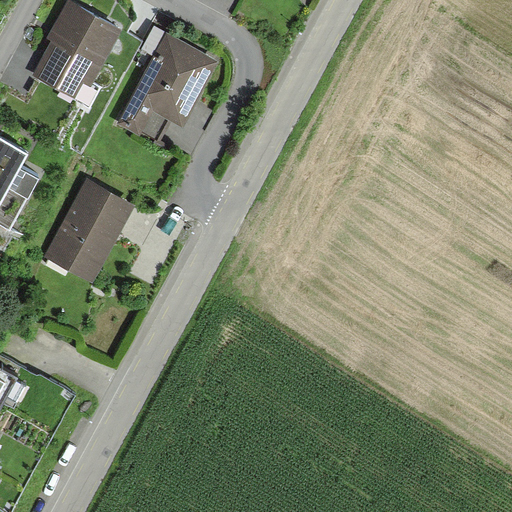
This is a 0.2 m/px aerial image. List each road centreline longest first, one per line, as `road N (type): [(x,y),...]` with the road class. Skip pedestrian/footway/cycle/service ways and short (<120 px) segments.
road 1 (unclassified): [(68,511),(228,213)]
road 2 (residential): [(228,213),(196,196),(193,180),(247,68),(228,32),(157,0)]
road 3 (unclassified): [(228,213),(345,0)]
